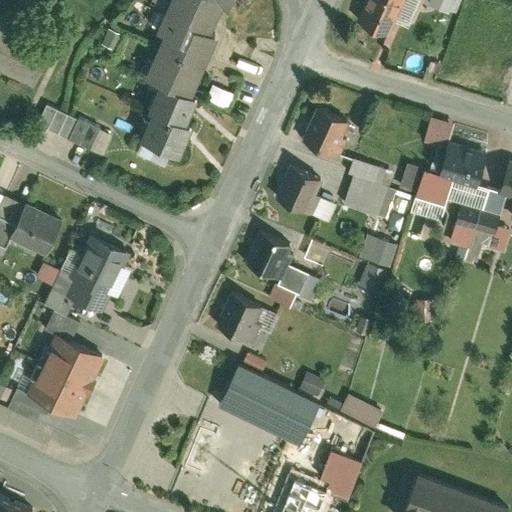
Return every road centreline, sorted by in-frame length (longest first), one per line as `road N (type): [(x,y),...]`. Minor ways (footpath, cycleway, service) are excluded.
road 1 (residential): [(207,246),(93,493)]
road 2 (residential): [(0,140),(207,246)]
road 3 (residential): [(297,51),(511,120)]
road 4 (residential): [(297,51),(207,246)]
